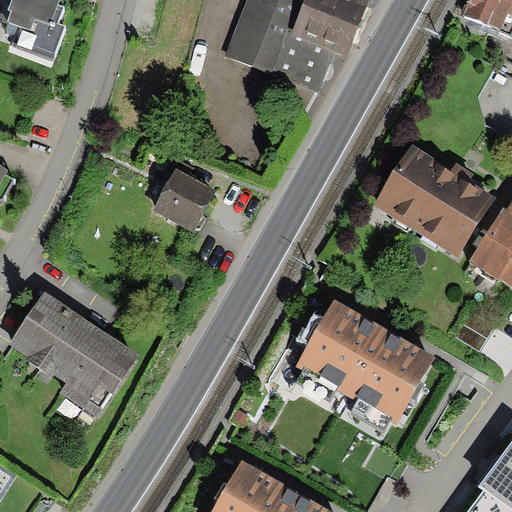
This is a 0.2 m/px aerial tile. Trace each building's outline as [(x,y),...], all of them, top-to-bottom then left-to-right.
[(15,0),(9,15),(13,17),(8,29),(23,34),(20,43),(55,57),(65,31),(59,29),(66,12),(59,9),(61,0),(15,0)] [(301,0),(300,5),(286,0),(245,0),(221,61),(311,97),(325,61),(350,71),(374,9),(351,0),(301,0)] [(476,0),(465,27),(500,41),(506,28),(511,30),(511,1),(509,0),(476,0)] [(436,130),(493,150),(499,132),(478,125),(496,71),(461,58),(436,130)] [(497,210),(411,156),(372,218),(458,273),(497,210)] [(215,202),(172,180),(148,226),(191,249),(215,202)] [(0,216),(16,191),(0,181),(0,216)] [(511,221),(477,274),(511,297),(511,221)] [(139,372),(42,309),(0,373),(98,435),(139,372)] [(439,372),(338,320),(301,390),(402,442),(439,372)] [(511,511),(511,453),(482,495),(486,498),(476,511),(511,511)] [(309,511),(239,473),(217,511),(309,511)]
